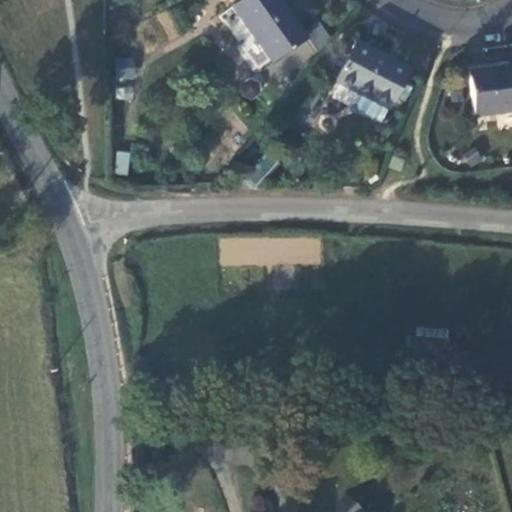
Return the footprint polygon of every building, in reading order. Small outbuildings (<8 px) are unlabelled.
[(303,42),(273,0),(242,0),(230,9),(271,65),(303,42)] [(313,26),(306,42),(321,49),(329,33),(313,26)] [(406,75),(353,47),(333,85),(360,100),(355,109),(356,116),(377,127),(406,75)] [(511,68),(469,73),(474,118),(511,114),(511,68)] [(116,150),(114,173),(127,175),(130,152),(116,150)] [(267,152),(245,176),(256,186),(278,162),(267,152)] [(219,262),(320,261),(319,241),(219,242),(219,262)] [(415,329),(414,350),(445,350),(446,330),(415,329)] [(369,511),(350,491),(332,508),(336,511),(369,511)]
